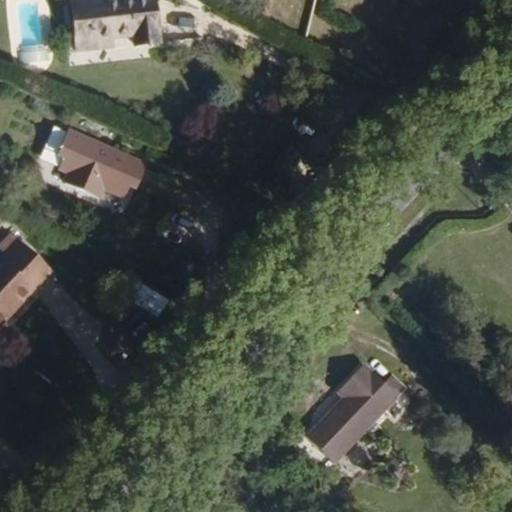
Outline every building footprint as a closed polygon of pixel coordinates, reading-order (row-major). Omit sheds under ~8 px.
[(167,41),(162,0),(82,0),(73,1),(79,61),(109,58),(107,39),(140,35),(140,43),(167,41)] [(144,193),(155,168),(70,130),(58,154),(76,162),(66,185),(107,203),(111,192),(133,202),(138,190),(144,193)] [(16,247),(29,233),(22,227),(9,240),(16,247)] [(0,322),(8,331),(67,270),(29,233),(16,247),(0,264),(0,322)] [(332,470),(383,419),(400,402),(405,397),(389,382),(381,390),(363,372),(335,400),(341,406),(327,419),(305,443),(332,470)] [(327,419),(341,406),(335,400),(322,414),(327,419)] [(390,426),(407,409),(400,402),(383,419),(390,426)]
